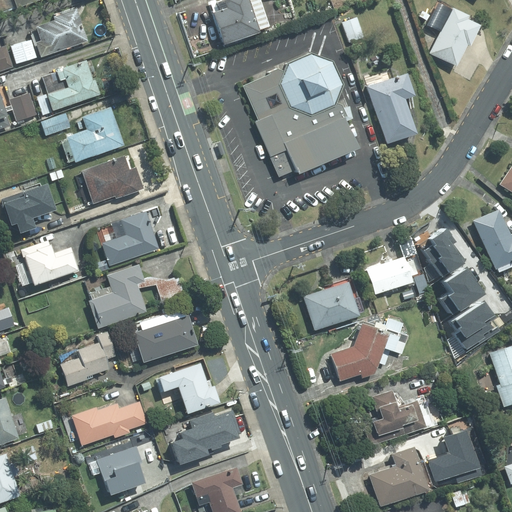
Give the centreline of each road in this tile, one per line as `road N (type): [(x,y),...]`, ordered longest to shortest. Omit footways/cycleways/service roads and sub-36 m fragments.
road 1 (residential): [(228,270),(419,197),(440,178),(511,62)]
road 2 (primary): [(228,270),(135,0)]
road 3 (primary): [(311,511),(228,270)]
